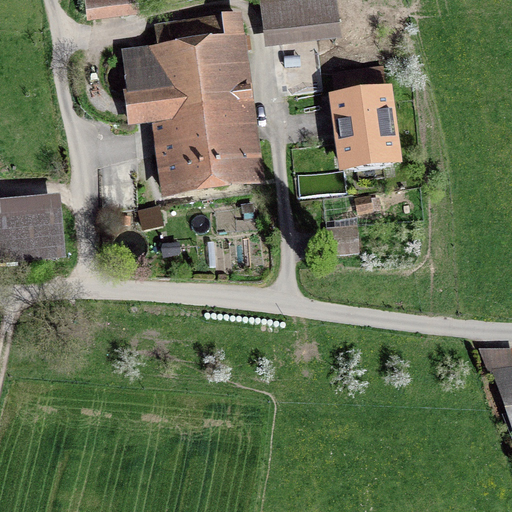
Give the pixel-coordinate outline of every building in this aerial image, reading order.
[(88,0),(90,14),(135,9),(133,0),(88,0)] [(277,0),(266,1),(271,35),(332,27),(329,0),(277,0)] [(178,191),(245,182),(239,132),(252,131),(238,19),(156,29),(159,52),(123,57),(132,127),(155,125),(164,192),(178,190),(178,191)] [(336,104),(344,168),(395,161),(387,97),(386,97),(382,70),(333,76),(337,104),(336,104)] [(0,258),(56,254),(53,219),(0,223),(0,258)] [(357,228),(326,230),(328,258),(359,255),(357,228)] [(511,371),(497,373),(511,414),(511,371)]
